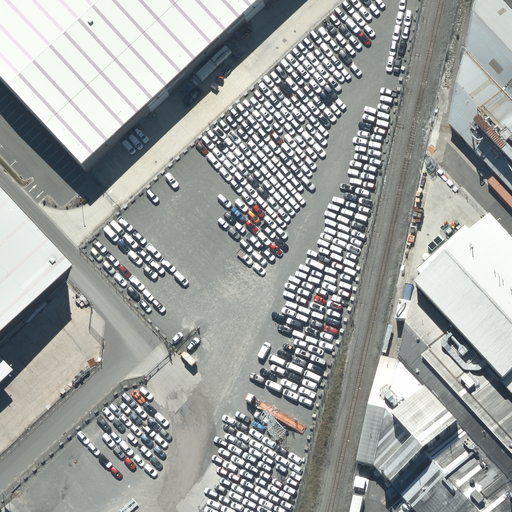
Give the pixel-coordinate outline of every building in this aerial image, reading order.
[(0,0),(0,51),(110,170),(293,0),(0,0)] [(511,8),(504,0),(476,0),(451,120),(511,185),(511,8)] [(511,301),(511,228),(499,214),(444,263),(494,318),(511,301)] [(0,362),(69,296),(0,225),(0,362)] [(180,248),(172,255),(200,287),(208,280),(180,248)] [(59,391),(88,364),(77,351),(48,378),(59,391)] [(511,356),(494,373),(511,392),(511,356)] [(511,511),(511,492),(401,367),(381,363),(354,445),(414,511),(511,511)]
